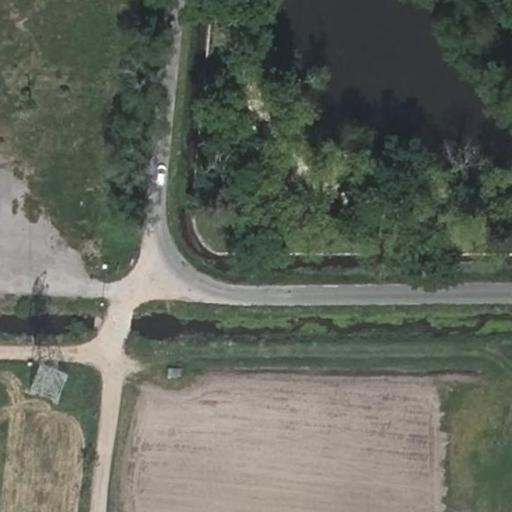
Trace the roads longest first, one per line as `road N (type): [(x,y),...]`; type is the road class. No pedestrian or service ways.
road 1 (unclassified): [(511,294),(261,295),(203,291),(175,278),(150,235),(173,0)]
road 2 (track): [(110,361),(106,511)]
